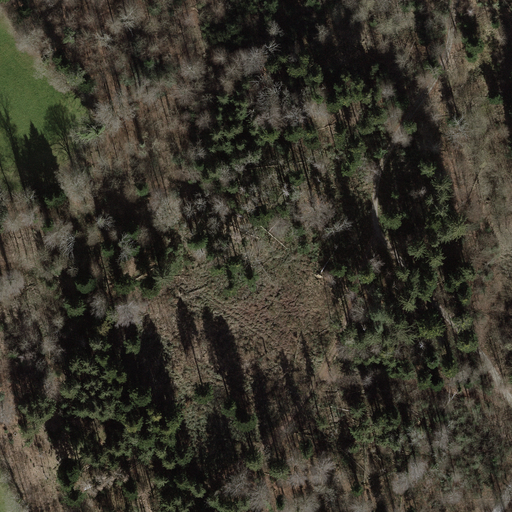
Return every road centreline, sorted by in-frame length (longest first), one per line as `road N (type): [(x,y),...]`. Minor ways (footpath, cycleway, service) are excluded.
road 1 (track): [(455,0),(444,57),(382,166),(375,226),(511,401)]
road 2 (track): [(375,226),(333,357),(272,442),(178,511)]
